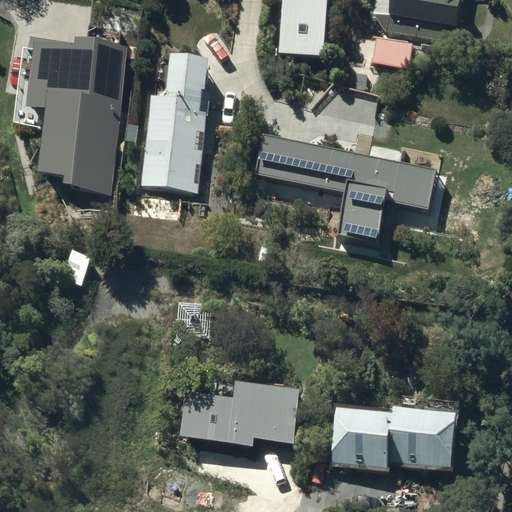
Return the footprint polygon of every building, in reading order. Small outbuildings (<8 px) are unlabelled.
[(326,59),(329,0),(285,0),(282,56),(326,59)] [(466,0),(395,0),(388,38),(458,50),(466,0)] [(45,139),(38,192),(109,201),(126,72),(87,66),(89,55),(31,47),(30,59),(24,59),(14,135),(45,139)] [(166,107),(153,105),(141,193),(198,201),(211,104),(206,103),(209,75),(171,70),(166,107)] [(83,298),(92,270),(74,264),(65,292),(83,298)] [(313,394),(234,383),(231,403),(187,396),(179,449),(262,461),(263,451),(304,457),(313,394)] [(460,435),(341,414),(332,464),(451,484),(460,435)]
